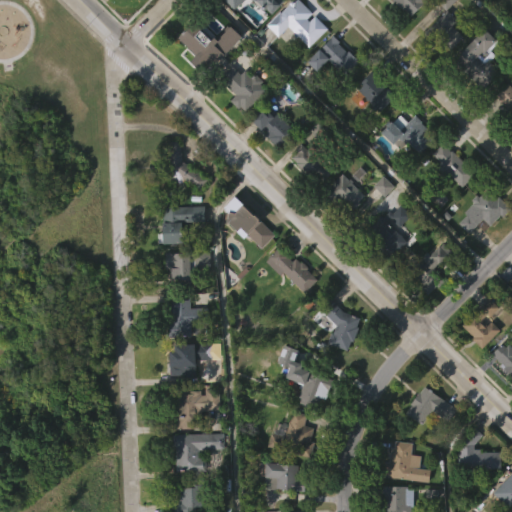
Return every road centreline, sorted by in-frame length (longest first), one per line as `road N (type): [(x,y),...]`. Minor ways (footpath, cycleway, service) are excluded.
road 1 (tertiary): [(78,0),(511,424)]
road 2 (residential): [(132,511),(114,76),(123,43),(166,0)]
road 3 (residential): [(511,240),(385,370),(348,449),(344,511)]
road 4 (residential): [(346,0),(511,162)]
